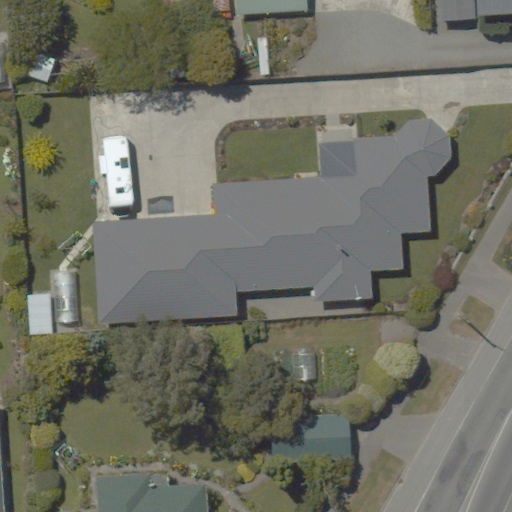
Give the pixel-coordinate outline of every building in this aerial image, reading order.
[(511,0),(438,0),(440,13),(511,8),(511,0)] [(60,53),(20,35),(8,63),(47,81),(60,53)] [(220,206),(96,206),(98,308),(240,304),(239,279),(312,277),(312,288),(372,287),(372,256),(402,255),(402,224),(429,224),(428,169),(456,146),(421,107),(390,133),(322,133),(321,169),(220,168),(220,206)] [(54,285),(24,286),(26,330),(55,329),(54,285)] [(201,511),(200,463),(103,466),(104,504),(44,506),(43,511),(201,511)]
